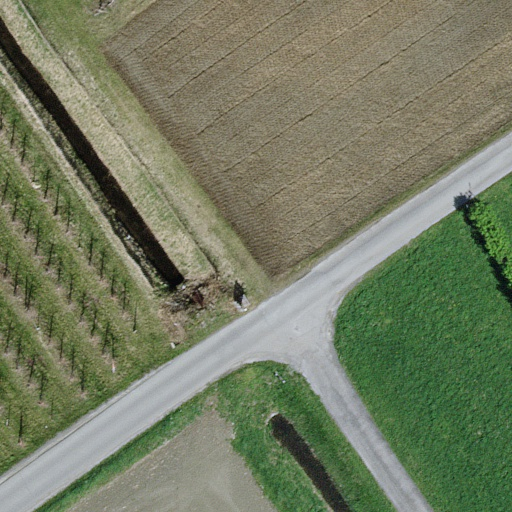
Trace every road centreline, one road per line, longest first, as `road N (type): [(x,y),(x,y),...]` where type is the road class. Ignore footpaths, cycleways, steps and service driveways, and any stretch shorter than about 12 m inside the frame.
road 1 (unclassified): [(0,508),(511,149)]
road 2 (track): [(407,511),(269,319)]
